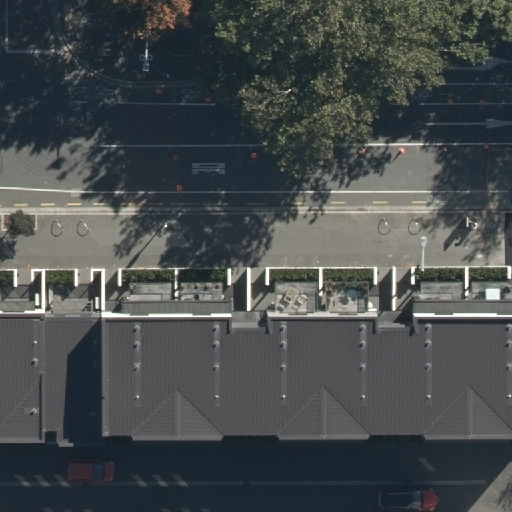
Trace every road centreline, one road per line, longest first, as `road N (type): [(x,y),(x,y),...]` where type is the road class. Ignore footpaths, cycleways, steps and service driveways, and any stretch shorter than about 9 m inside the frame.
road 1 (tertiary): [(10,133),(511,129)]
road 2 (residential): [(10,133),(9,0)]
